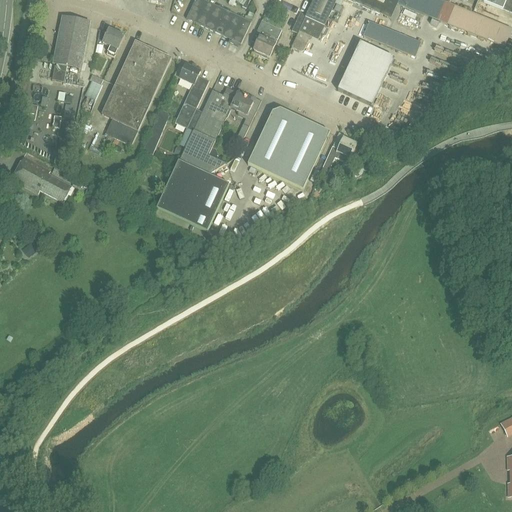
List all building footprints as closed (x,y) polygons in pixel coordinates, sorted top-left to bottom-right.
[(238,47),(239,45),(241,46),(251,23),(201,0),(195,0),(186,20),(232,41),(230,44),(238,47)] [(314,0),(307,17),(306,19),(299,35),(298,34),(291,48),(301,53),(303,52),(309,41),(309,42),(311,41),(312,38),(318,40),(324,27),(325,27),(328,29),(330,28),(333,22),(328,19),(337,0),(346,0),(380,15),(386,0),(314,0)] [(511,0),(478,0),(484,3),(511,13),(511,14),(511,0)] [(306,19),(307,17),(300,14),(292,32),(298,34),(299,35),(306,19)] [(53,65),(55,66),(52,81),(64,84),(67,68),(81,71),(90,24),(63,18),(59,34),(57,33),(54,49),(56,50),(53,65)] [(266,59),(268,58),(269,58),(281,31),(261,22),(252,43),(257,45),(254,51),(261,54),(260,57),(266,59)] [(422,44),(370,22),(364,37),(416,58),(422,44)] [(100,31),(98,41),(103,44),(111,48),(107,56),(114,59),(125,37),(109,30),(107,35),(100,31)] [(106,135),(131,147),(171,59),(135,42),(102,116),(112,121),(106,135)] [(360,43),(340,93),(376,106),(395,57),(360,43)] [(188,130),(193,133),(194,133),(203,114),(196,111),(210,83),(199,78),(201,73),(186,66),(185,69),(179,67),(174,77),(193,86),(175,124),(188,130)] [(101,86),(103,81),(92,76),(90,82),(91,82),(101,86)] [(194,133),(180,164),(179,164),(157,211),(208,234),(230,186),(210,177),(227,165),(217,161),(218,157),(217,150),(213,149),(231,109),(238,95),(227,90),(224,97),(213,92),(203,114),(194,133)] [(237,115),(238,117),(245,121),(243,125),(249,128),(261,102),(239,91),(238,95),(231,109),(238,113),(237,115)] [(57,103),(56,116),(63,117),(65,104),(57,103)] [(330,133),(280,110),(273,114),(248,166),(304,192),(330,133)] [(143,152),(153,156),(170,116),(160,112),(143,152)] [(186,149),(193,133),(188,130),(180,146),(186,149)] [(59,140),(57,151),(64,152),(66,141),(59,140)] [(338,151),(333,148),(326,163),(323,169),(329,172),(335,159),(348,165),(357,146),(350,143),(345,140),(344,140),(338,151)] [(12,181),(37,195),(39,191),(63,204),(72,188),(48,175),(49,172),(24,158),(12,181)] [(127,201),(130,195),(124,192),(122,198),(127,201)] [(33,242),(25,248),(32,256),(40,250),(33,242)] [(507,437),(511,433),(511,419),(501,425),(507,437)]
